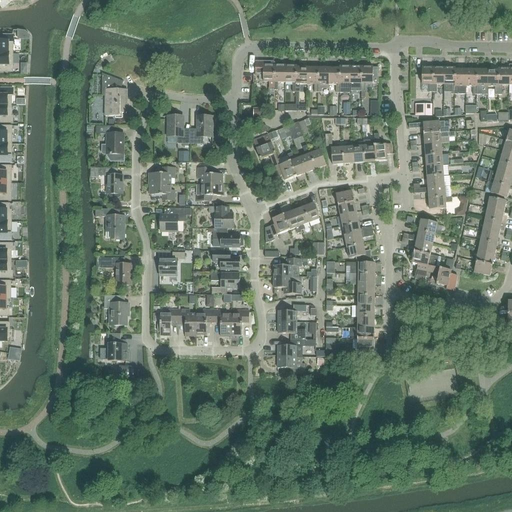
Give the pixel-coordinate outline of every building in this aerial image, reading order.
[(26,32),(18,30),(18,40),(30,40),(30,37),(29,35),(26,32)] [(0,54),(13,54),(13,36),(0,35),(0,54)] [(0,72),(13,72),(13,54),(0,54),(0,72)] [(255,63),(255,76),(260,76),(260,81),(261,83),(269,83),(269,94),(274,94),(274,91),(275,66),(275,63),(274,63),(273,62),(268,62),(267,63),(255,63)] [(275,66),(274,91),(278,91),(278,83),(285,83),(286,67),(275,66)] [(296,67),(296,93),(300,93),(300,85),(307,85),(307,69),(307,67),(304,67),(303,66),(297,66),(297,67),(296,67)] [(286,67),(285,83),(292,83),(292,93),(296,93),(296,67),(286,67)] [(340,67),(340,69),(340,93),(343,93),(350,93),(350,92),(351,84),(351,67),(340,67)] [(351,84),(350,92),(358,92),(361,92),(362,68),(351,67),(351,84)] [(362,68),(361,92),(365,92),(369,92),(372,91),(373,88),(373,84),(378,84),(379,68),(373,68),(362,68)] [(429,93),(433,93),(433,68),(422,68),(422,85),(429,85),(429,93)] [(437,85),(444,85),(444,69),(433,68),(433,93),(436,93),(437,85)] [(307,69),(307,85),(314,85),(314,93),(318,93),(318,69),(307,69)] [(318,69),(318,93),(321,93),(321,85),(329,85),(329,69),(318,69)] [(329,69),(329,85),(336,85),(336,93),(340,93),(340,69),(329,69)] [(444,69),(444,85),(444,93),(451,93),(451,95),(455,95),(455,70),(455,69),(444,69)] [(499,71),(498,95),(502,95),(502,86),(509,86),(509,69),(498,69),(498,71),(499,71)] [(455,70),(455,95),(465,95),(466,87),(466,71),(455,70)] [(473,95),(476,95),(477,71),(466,71),(466,87),(473,87),(473,95)] [(477,71),(476,95),(487,95),(487,87),(488,71),(477,71)] [(494,95),(498,95),(499,71),(498,71),(488,71),(487,87),(495,87),(494,95)] [(106,97),(105,117),(120,117),(120,114),(127,114),(127,90),(121,90),(121,88),(124,82),(102,74),(102,96),(106,97)] [(0,95),(0,106),(11,106),(11,96),(13,96),(13,89),(0,89),(0,95)] [(419,105),(419,116),(431,116),(431,105),(419,105)] [(0,106),(0,117),(0,124),(13,124),(13,117),(11,117),(11,106),(0,106)] [(265,109),(253,109),(253,118),(265,118),(265,109)] [(177,145),(190,145),(190,131),(183,131),(183,117),(168,117),(168,137),(177,138),(177,145)] [(190,131),(190,145),(203,145),(203,138),(212,138),(213,118),(197,117),(197,131),(190,131)] [(409,125),(409,126),(409,129),(423,128),(424,135),(449,133),(449,128),(445,128),(444,122),(409,125)] [(288,127),(290,133),(293,141),(304,137),(299,123),(288,127)] [(0,144),(12,145),(12,127),(0,126),(0,144)] [(107,135),(107,145),(103,145),(102,146),(102,153),(103,155),(107,155),(115,155),(115,162),(124,162),(124,155),(123,155),(123,134),(115,134),(115,127),(96,126),(96,135),(107,135)] [(274,131),(277,140),(284,139),(282,129),(274,131)] [(454,132),(449,133),(424,135),(424,146),(441,144),(440,138),(454,137),(454,132)] [(379,134),(374,135),(374,141),(375,146),(376,162),(387,161),(386,155),(392,155),(391,145),(386,145),(380,145),(379,134)] [(479,134),(478,145),(482,147),(483,145),(486,145),(489,143),(490,137),(483,135),(479,134)] [(270,157),(274,168),(280,166),(272,144),(268,135),(253,141),(256,150),(260,160),(270,157)] [(511,143),(506,142),(501,140),(499,145),(504,147),(503,152),(511,154),(511,143)] [(374,141),(363,141),(363,143),(364,147),(365,163),(376,162),(375,146),(374,141)] [(359,147),(353,147),(354,164),(365,163),(364,147),(363,143),(359,143),(359,147)] [(0,144),(0,163),(12,163),(12,145),(0,144)] [(337,149),(331,149),(332,166),(344,165),(342,148),(342,144),(337,144),(337,149)] [(346,144),(342,144),(342,148),(344,165),(354,164),(353,147),(347,148),(346,144)] [(425,156),(442,155),(441,144),(424,146),(425,156)] [(306,156),(300,158),(306,174),(316,170),(310,155),(307,146),(303,148),(306,156)] [(320,151),(310,155),(316,170),(326,166),(320,151)] [(511,154),(503,152),(500,162),(511,165),(511,154)] [(287,155),(290,162),(296,178),(306,174),(300,158),(295,160),(292,153),(287,155)] [(426,167),(443,166),(442,155),(425,156),(426,167)] [(280,166),(274,168),(278,178),(283,176),(285,181),(296,178),(290,162),(280,166)] [(511,165),(500,162),(497,173),(511,177),(511,165)] [(0,183),(11,184),(11,166),(0,166),(0,183)] [(427,178),(443,177),(443,166),(426,167),(427,178)] [(149,184),(149,185),(171,185),(171,179),(175,179),(175,168),(163,168),(163,174),(150,174),(149,174),(149,175),(150,175),(150,184),(149,184)] [(119,198),(120,197),(121,195),(123,195),(123,176),(118,176),(118,169),(99,169),(99,176),(107,176),(107,195),(108,195),(109,197),(111,198),(113,199),(116,199),(119,198)] [(202,179),(202,185),(224,186),(224,185),(222,185),(223,175),(210,175),(210,169),(198,169),(198,179),(202,179)] [(511,177),(497,173),(494,183),(510,188),(511,179),(511,177)] [(428,189),(444,187),(443,177),(427,178),(428,189)] [(0,183),(0,201),(11,201),(11,184),(0,183)] [(510,188),(494,183),(490,194),(506,199),(510,188)] [(171,185),(149,185),(150,185),(150,195),(162,196),(162,202),(174,202),(175,191),(171,191),(171,185)] [(224,186),(202,185),(197,185),(196,196),(198,196),(198,202),(210,202),(210,196),(223,196),(222,196),(222,186),(224,186)] [(428,193),(429,200),(445,198),(444,187),(428,189),(420,189),(414,190),(414,194),(428,193)] [(336,195),(338,206),(354,203),(352,192),(336,195)] [(452,197),(445,198),(429,200),(429,211),(446,209),(445,203),(452,203),(452,197)] [(490,198),(487,209),(503,213),(506,202),(490,198)] [(338,206),(340,217),(356,213),(354,203),(338,206)] [(0,222),(11,222),(12,210),(10,210),(10,204),(0,204),(0,222)] [(314,204),(303,208),(309,223),(319,219),(314,204)] [(215,214),(214,229),(233,229),(234,214),(229,214),(229,208),(209,207),(209,214),(215,214)] [(293,212),(300,231),(305,230),(303,226),(309,223),(303,208),(293,212)] [(173,216),(164,216),(160,216),(160,232),(178,233),(178,216),(191,216),(191,209),(173,209),(173,216)] [(487,209),(485,220),(501,223),(503,213),(487,209)] [(120,210),(102,210),(102,218),(107,218),(106,232),(111,232),(111,240),(124,240),(125,217),(120,217),(120,210)] [(289,231),(295,228),(298,234),(301,233),(300,231),(293,212),(283,216),(289,231)] [(340,217),(342,227),(359,224),(356,213),(340,217)] [(275,241),(273,237),(278,235),(289,231),(283,216),(273,219),(275,225),(265,229),(266,244),(275,241)] [(437,224),(421,220),(419,231),(435,235),(441,236),(442,232),(436,231),(437,224)] [(485,220),(483,230),(499,234),(501,223),(485,220)] [(0,222),(0,240),(11,241),(11,222),(0,222)] [(342,227),(345,238),(373,232),(372,227),(360,230),(359,224),(342,227)] [(228,230),(213,229),(213,248),(240,248),(240,247),(243,246),(243,237),(240,237),(240,236),(227,236),(228,230)] [(483,230),(481,241),(497,245),(499,234),(483,230)] [(409,240),(416,242),(432,245),(435,235),(419,231),(417,237),(404,235),(403,239),(409,240)] [(363,245),(362,239),(374,236),(373,232),(345,238),(347,248),(363,245)] [(481,241),(478,252),(494,255),(497,245),(481,241)] [(416,242),(414,252),(430,256),(432,245),(416,242)] [(0,250),(0,261),(11,261),(11,251),(13,251),(13,244),(0,244),(0,250)] [(369,251),(364,252),(363,245),(347,248),(349,259),(356,258),(357,263),(358,263),(371,264),(369,251)] [(213,252),(213,263),(220,263),(220,270),(240,271),(240,258),(231,258),(231,252),(227,252),(220,252),(213,252)] [(426,272),(428,266),(429,260),(434,261),(435,257),(430,256),(414,252),(412,263),(418,265),(417,270),(426,272)] [(478,252),(476,262),(492,266),(494,255),(478,252)] [(159,276),(177,277),(177,260),(185,260),(185,253),(172,253),(172,260),(160,260),(159,276)] [(101,269),(117,269),(116,286),(131,286),(132,265),(125,265),(125,259),(101,258),(101,269)] [(274,266),(274,277),(292,278),(292,267),(301,267),(301,260),(289,260),(289,266),(274,266)] [(0,261),(0,272),(0,279),(13,279),(13,272),(11,272),(11,261),(0,261)] [(476,262),(474,273),(490,277),(492,266),(476,262)] [(371,264),(358,263),(357,263),(347,263),(347,267),(351,267),(350,274),(375,275),(375,264),(371,264)] [(432,277),(438,278),(436,285),(447,287),(446,290),(454,292),(457,276),(450,275),(451,271),(428,266),(426,272),(433,273),(432,277)] [(212,295),(227,295),(227,289),(239,289),(240,274),(211,274),(211,281),(221,282),(221,289),(212,289),(212,295)] [(346,285),(358,285),(375,286),(375,275),(350,274),(350,281),(346,281),(346,285)] [(301,278),(292,278),(274,277),(273,289),(283,289),(283,295),(301,295),(301,289),(301,278)] [(0,298),(7,299),(7,300),(11,300),(11,282),(0,281),(0,298)] [(358,285),(358,296),(374,296),(375,286),(358,285)] [(111,326),(127,327),(127,317),(129,317),(129,312),(127,312),(127,305),(125,304),(125,297),(104,296),(104,310),(111,310),(111,326)] [(358,296),(358,307),(374,307),(374,296),(358,296)] [(0,298),(0,316),(9,316),(9,310),(7,310),(7,300),(7,299),(0,298)] [(294,305),(294,312),(278,312),(278,323),(297,323),(297,316),(303,316),(303,312),(306,312),(306,306),(294,305)] [(374,307),(358,307),(352,307),(352,318),(358,318),(374,318),(374,307)] [(171,323),(178,323),(178,311),(167,310),(167,314),(160,314),(160,322),(158,322),(158,333),(160,333),(160,336),(171,336),(171,323)] [(196,337),(196,335),(196,315),(190,315),(190,311),(178,311),(178,323),(185,323),(185,337),(196,337)] [(206,323),(213,323),(214,311),(202,311),(202,315),(196,315),(196,335),(206,335),(206,323)] [(214,311),(213,323),(220,323),(220,337),(231,337),(231,336),(232,315),(225,315),(225,311),(214,311)] [(237,315),(232,315),(231,336),(242,336),(242,323),(249,323),(249,311),(237,311),(237,315)] [(358,318),(358,328),(358,329),(374,329),(374,318),(358,318)] [(7,342),(7,330),(10,330),(10,323),(0,323),(0,342),(2,342),(7,342)] [(278,334),(293,334),(293,340),(306,341),(306,330),(296,330),(297,323),(278,323),(278,334)] [(349,339),(357,339),(374,340),(374,329),(358,329),(358,328),(349,328),(349,339)] [(121,334),(108,334),(108,345),(109,345),(109,350),(101,350),(101,361),(108,361),(108,362),(128,362),(129,353),(128,353),(128,345),(126,345),(126,342),(124,342),(124,341),(121,341),(121,334)] [(204,343),(209,350),(216,345),(211,338),(204,343)] [(374,340),(357,339),(357,350),(374,351),(374,340)] [(278,358),(296,358),(302,358),(302,347),(306,347),(306,341),(293,340),(293,347),(278,346),(278,358)] [(302,358),(296,358),(278,358),(277,369),(293,369),(293,375),(305,375),(305,365),(302,365),(302,358)] [(119,373),(119,379),(135,380),(135,367),(125,367),(125,373),(119,373)]
